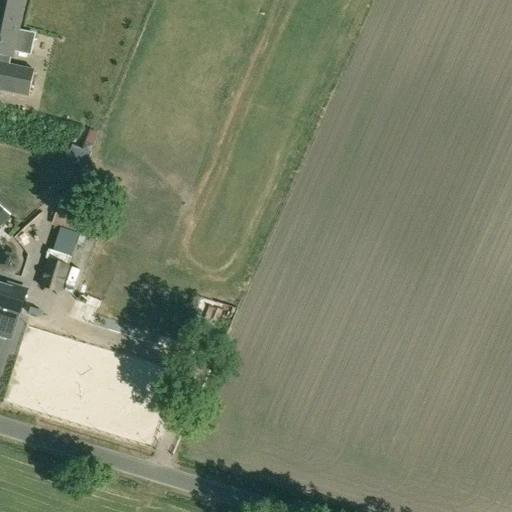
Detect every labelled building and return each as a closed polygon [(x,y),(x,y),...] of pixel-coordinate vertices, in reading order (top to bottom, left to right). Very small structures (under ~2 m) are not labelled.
[(19,32),(25,2),(16,0),(0,0),(0,91),(29,97),(35,71),(10,66),(11,59),(13,59),(15,52),(31,55),(35,35),(19,32)] [(85,169),(91,154),(89,153),(92,146),(94,147),(99,134),(90,131),(83,150),(72,146),(66,162),(75,166),(85,169)] [(76,233),(84,210),(61,201),(53,225),(76,233)] [(0,226),(10,215),(0,205),(0,226)] [(60,293),(69,266),(49,260),(40,287),(60,293)] [(0,282),(0,308),(20,314),(27,292),(0,282)]
